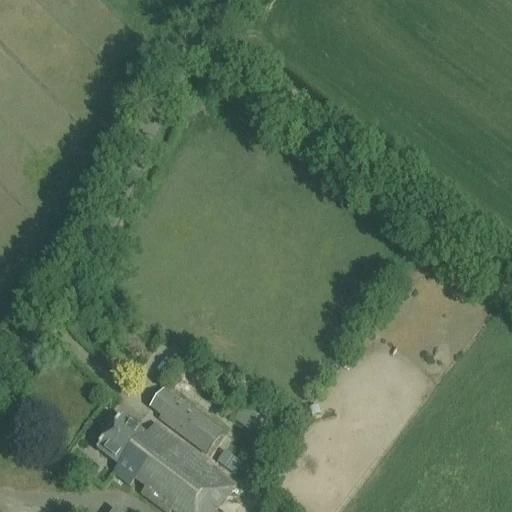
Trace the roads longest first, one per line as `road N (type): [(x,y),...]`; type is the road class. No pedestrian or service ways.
road 1 (tertiary): [(0,389),(94,253),(177,70),(239,0)]
road 2 (track): [(197,44),(511,288)]
